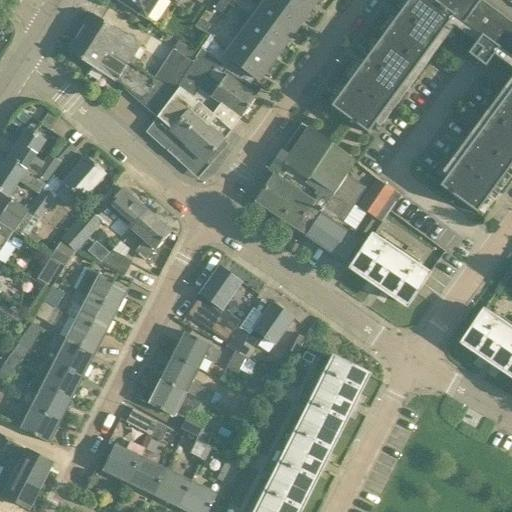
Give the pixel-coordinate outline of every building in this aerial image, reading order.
[(118,0),(146,18),(157,0),(118,0)] [(221,0),(220,0),(214,10),(220,14),(228,5),(221,0)] [(267,0),(264,4),(297,28),(309,11),(294,0),(267,0)] [(294,0),(309,11),(317,0),(294,0)] [(511,72),(511,89),(444,183),(440,188),(441,189),(477,215),(511,167),(511,23),(480,0),(410,0),(331,108),(368,135),(448,25),(476,46),(468,56),(485,69),(493,58),(511,72)] [(251,22),(284,46),(297,28),(264,4),(251,22)] [(81,33),(129,63),(140,45),(93,15),(81,33)] [(210,26),(200,20),(195,26),(205,33),(210,26)] [(284,46),(251,22),(238,39),(271,63),(284,46)] [(117,83),(157,120),(175,92),(171,90),(154,79),(129,63),(81,33),(69,53),(117,83)] [(271,63),(238,39),(225,58),(257,82),(271,63)] [(192,62),(176,84),(233,128),(255,99),(220,72),(224,66),(202,49),(192,62)] [(171,90),(176,84),(192,62),(173,50),(154,79),(171,90)] [(176,84),(171,90),(175,92),(157,120),(149,129),(196,172),(204,163),(224,142),(223,141),(233,128),(176,84)] [(123,92),(109,107),(137,134),(151,119),(123,92)] [(307,237),(347,176),(356,162),(309,129),(290,156),(281,150),(267,171),(275,176),(256,203),(307,237)] [(46,184),(52,175),(60,165),(61,166),(74,152),(64,142),(49,158),(47,156),(42,163),(35,158),(45,143),(27,131),(8,158),(46,184)] [(19,182),(39,196),(46,184),(8,158),(0,170),(0,192),(8,198),(10,195),(13,197),(18,189),(15,188),(19,182)] [(62,184),(52,175),(46,184),(39,196),(30,210),(42,218),(56,196),(66,205),(74,195),(82,202),(106,176),(86,158),(62,184)] [(307,237),(325,250),(343,223),(338,219),(361,186),(347,176),(307,237)] [(400,196),(377,181),(357,211),(380,226),(400,196)] [(117,218),(131,231),(147,212),(122,190),(97,219),(96,219),(100,222),(107,229),(117,218)] [(11,199),(5,209),(21,220),(28,210),(11,199)] [(74,251),(100,222),(96,219),(97,219),(87,211),(61,240),(74,251)] [(147,212),(131,231),(144,242),(135,253),(145,263),(171,233),(147,212)] [(355,231),(343,223),(325,250),(344,263),(359,241),(352,236),(355,231)] [(0,252),(13,233),(0,225),(0,252)] [(351,268),(407,306),(427,277),(370,239),(351,268)] [(100,264),(124,276),(131,262),(111,251),(100,264)] [(218,320),(224,312),(222,310),(241,284),(220,269),(187,316),(211,332),(219,321),(218,320)] [(86,270),(75,292),(116,313),(127,291),(99,277),(86,270)] [(83,308),(76,321),(105,335),(116,313),(75,292),(74,292),(69,301),(83,308)] [(53,312),(42,304),(33,316),(47,322),(53,312)] [(238,354),(246,358),(248,360),(263,339),(275,347),(294,320),(272,305),(250,336),(237,327),(225,348),(234,352),(238,354)] [(511,333),(482,313),(472,328),(462,343),(511,376),(511,333)] [(76,321),(64,343),(93,358),(105,335),(76,321)] [(18,344),(28,350),(30,350),(41,328),(32,323),(17,343),(18,344)] [(173,359),(197,371),(203,359),(215,365),(220,354),(209,348),(209,347),(186,334),(173,359)] [(41,359),(53,365),(82,379),(93,358),(64,343),(53,337),(41,359)] [(3,365),(13,370),(28,350),(18,344),(3,365)] [(237,375),(246,358),(238,354),(234,352),(225,369),(237,375)] [(162,382),(185,394),(194,398),(205,404),(211,393),(199,387),(198,383),(192,380),(197,371),(173,359),(162,382)] [(258,511),(298,511),(367,376),(335,360),(258,511)] [(13,370),(3,365),(0,369),(0,379),(5,382),(13,370)] [(53,365),(42,387),(70,401),(82,379),(53,365)] [(36,399),(31,408),(59,423),(70,401),(42,387),(31,381),(25,393),(36,399)] [(185,394),(162,382),(149,406),(173,418),(185,394)] [(200,414),(205,404),(194,398),(189,408),(200,414)] [(59,423),(31,408),(19,430),(48,445),(59,423)] [(157,424),(158,423),(132,409),(125,423),(151,437),(157,424)] [(157,424),(151,437),(161,442),(168,428),(158,423),(157,424)] [(195,442),(206,448),(212,435),(201,430),(195,442)] [(464,460),(471,438),(445,430),(438,452),(464,460)] [(128,484),(140,459),(145,449),(129,442),(125,451),(114,446),(102,471),(128,484)] [(200,460),(206,448),(195,442),(189,454),(200,460)] [(21,461),(14,474),(39,488),(51,465),(26,451),(12,443),(6,453),(21,461)] [(216,479),(230,486),(241,465),(227,458),(216,479)] [(128,484),(153,497),(165,471),(140,459),(128,484)] [(153,497),(177,509),(190,484),(165,471),(153,497)] [(27,511),(39,488),(14,474),(7,487),(0,483),(0,494),(2,496),(2,497),(27,511)] [(190,484),(177,509),(183,511),(208,511),(216,497),(190,484)]
